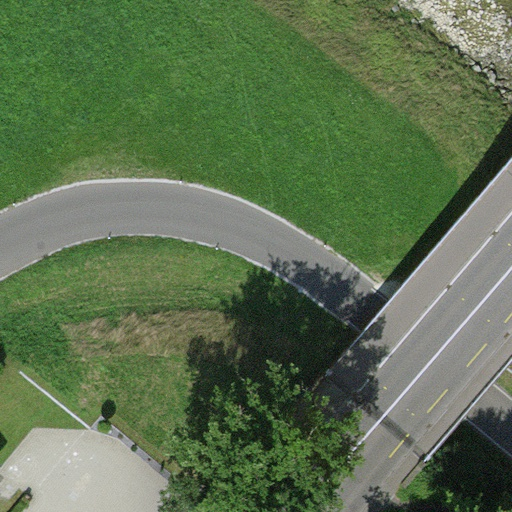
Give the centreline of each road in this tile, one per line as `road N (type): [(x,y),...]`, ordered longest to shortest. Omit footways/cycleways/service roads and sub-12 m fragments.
road 1 (unclassified): [(0,248),(83,210),(127,204),(199,211),(245,227),(317,265),(511,430)]
road 2 (primary): [(511,269),(380,422)]
